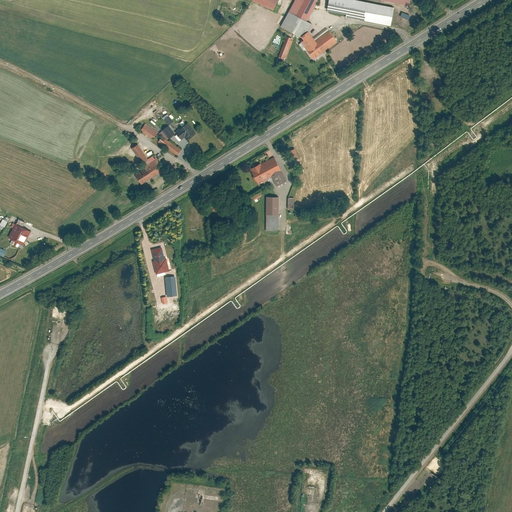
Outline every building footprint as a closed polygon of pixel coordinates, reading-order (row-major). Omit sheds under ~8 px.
[(278,0),(251,0),(273,10),(278,0)] [(295,0),(289,11),(307,21),(319,1),(317,0),(295,0)] [(395,7),(360,0),(328,0),(326,11),(346,15),(345,17),(391,26),(395,7)] [(307,21),(289,11),(281,26),(301,37),(302,36),(309,31),(313,24),(307,21)] [(309,31),(302,36),(305,40),(302,42),(315,60),(338,43),(329,30),(315,40),(309,31)] [(292,38),(286,36),(278,57),(284,59),(285,56),(286,57),(293,41),(291,40),(292,38)] [(165,119),(169,125),(174,121),(170,115),(165,119)] [(185,137),(188,141),(198,133),(189,122),(176,132),(182,139),(185,137)] [(159,132),(146,123),(141,130),(154,139),(159,132)] [(169,139),(176,133),(169,125),(163,130),(169,139)] [(182,149),(163,136),(159,141),(178,155),(182,149)] [(164,168),(155,154),(148,158),(138,143),(131,147),(144,167),(135,174),(142,183),(164,168)] [(293,160),(299,157),(294,147),(289,150),(293,160)] [(287,180),(274,157),(262,164),(261,163),(251,168),(254,174),(253,177),(255,181),(257,181),(259,183),(272,175),(278,185),(287,180)] [(255,199),(262,195),(260,191),(253,195),(255,199)] [(280,197),(267,196),(266,230),(279,231),(280,197)] [(0,225),(0,227),(3,229),(9,219),(7,217),(5,220),(3,219),(0,225)] [(11,227),(13,228),(8,238),(12,240),(11,244),(18,248),(20,245),(22,246),(30,232),(16,224),(15,224),(13,223),(11,227)] [(162,246),(152,249),(155,260),(153,261),(157,274),(173,270),(169,257),(165,258),(162,246)] [(176,276),(166,277),(168,296),(178,295),(176,276)]
